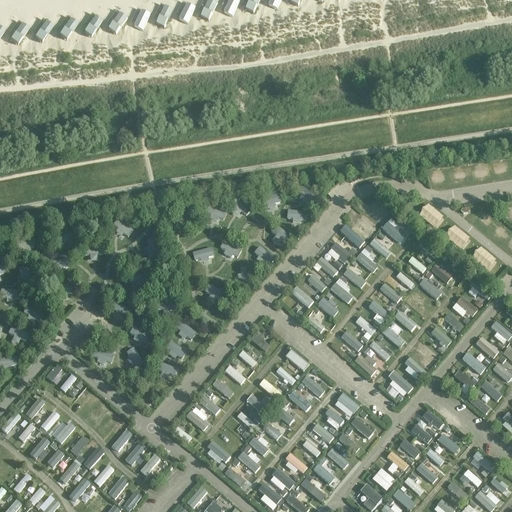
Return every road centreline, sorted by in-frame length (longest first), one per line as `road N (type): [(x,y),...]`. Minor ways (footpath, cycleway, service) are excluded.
road 1 (track): [(35,387),(161,501)]
road 2 (track): [(198,452),(297,331)]
road 3 (track): [(248,493),(349,375)]
road 4 (track): [(320,351),(404,250)]
road 5 (track): [(371,393),(450,296)]
